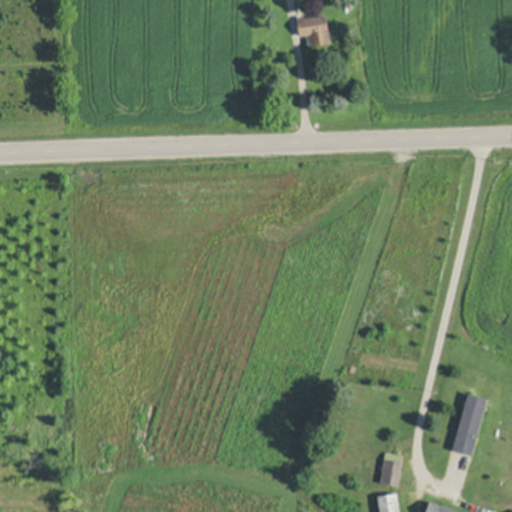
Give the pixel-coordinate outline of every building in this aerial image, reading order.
[(327,15),(331,44),(314,46),(312,33),(301,34),(298,16),(305,15),(306,17),(327,15)] [(489,396),(473,452),(455,447),(471,390),(489,396)] [(405,459),(401,484),(382,481),(386,456),(405,459)] [(403,511),(383,511),(381,495),(400,492),(403,511)] [(476,511),(429,511),(433,499),(476,511)]
